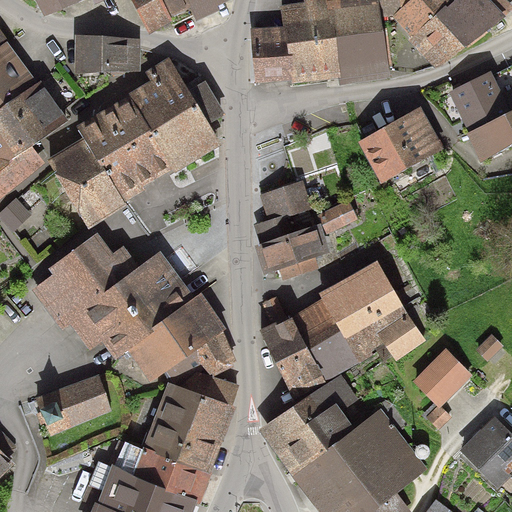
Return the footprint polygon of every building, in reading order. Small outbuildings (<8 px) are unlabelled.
[(34,0),(42,18),(85,0),(34,0)] [(133,0),(147,34),(167,26),(164,19),(191,8),(194,15),(230,0),(229,0),(133,0)] [(286,34),(254,38),(259,86),(383,72),(376,13),(395,11),(394,0),(317,0),(308,1),(309,11),(284,14),(286,34)] [(467,0),(460,6),(455,0),(422,0),(398,21),(441,69),(498,19),(481,0),(467,0)] [(0,47),(7,42),(9,40),(0,27),(0,47)] [(0,110),(38,82),(7,42),(0,47),(0,110)] [(138,44),(76,43),(76,75),(137,76),(138,44)] [(170,58),(146,71),(151,80),(128,93),(129,96),(172,170),(174,174),(222,147),(208,123),(225,114),(206,81),(189,91),(170,58)] [(8,160),(68,120),(40,81),(38,82),(0,110),(0,160),(5,156),(8,160)] [(511,121),(511,122),(489,81),(453,100),(485,160),(511,145),(511,121)] [(129,96),(78,126),(84,138),(101,166),(103,165),(125,202),(146,191),(143,187),(172,170),(129,96)] [(439,152),(419,117),(362,149),(382,184),(439,152)] [(101,166),(84,138),(47,160),(89,228),(127,205),(125,202),(103,165),(101,166)] [(27,150),(0,168),(0,199),(40,165),(27,150)] [(303,181),(260,194),(269,221),(311,207),(303,181)] [(349,200),(318,215),(327,235),(358,220),(349,200)] [(14,203),(0,215),(0,217),(14,233),(29,219),(14,203)] [(264,223),(255,225),(261,244),(255,246),(264,274),(280,269),(283,279),(319,267),(316,258),(330,253),(318,215),(315,206),(311,207),(269,221),(264,223)] [(98,233),(48,268),(53,275),(32,289),(62,330),(71,324),(90,350),(102,341),(116,361),(128,353),(155,333),(151,328),(193,298),(159,251),(139,266),(125,246),(113,255),(98,233)] [(322,299),(356,362),(373,354),(370,350),(383,342),(379,334),(412,315),(378,257),(317,293),(322,299)] [(201,293),(193,298),(151,328),(155,333),(128,353),(151,382),(164,372),(168,382),(185,388),(210,375),(237,361),(223,331),(227,329),(201,293)] [(275,327),(289,320),(278,297),(264,304),(274,324),(275,327)] [(356,362),(322,299),(290,317),(324,379),(356,362)] [(412,315),(379,334),(383,342),(394,360),(427,340),(412,315)] [(324,379),(290,317),(289,320),(275,327),(274,324),(261,331),(295,394),(324,379)] [(492,338),(476,352),(488,364),(503,349),(492,338)] [(470,378),(444,354),(413,387),(437,409),(439,411),(441,409),(470,378)] [(185,388),(168,382),(143,448),(212,474),(237,408),(232,405),(240,386),(210,375),(185,388)] [(96,381),(36,404),(48,437),(109,413),(96,381)] [(370,427),(337,383),(265,437),(321,511),(406,511),(408,511),(396,494),(422,475),(380,420),(370,427)] [(437,409),(426,420),(438,432),(451,420),(441,409),(439,411),(437,409)] [(511,473),(511,442),(495,425),(465,454),(498,487),(511,473)] [(212,474),(143,448),(132,475),(197,500),(201,502),(212,474)] [(192,511),(197,500),(132,475),(112,467),(98,503),(94,501),(90,511),(192,511)] [(448,511),(435,502),(428,511),(448,511)]
